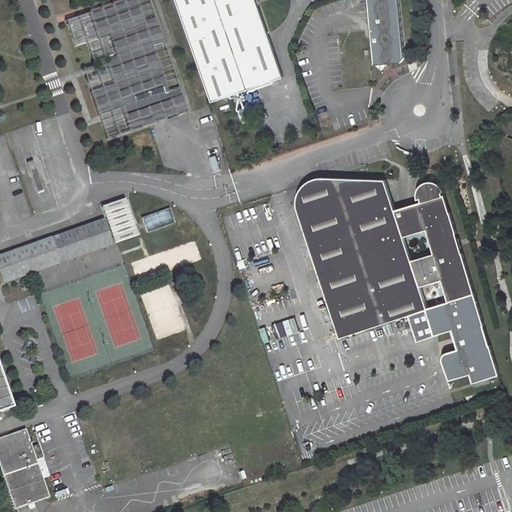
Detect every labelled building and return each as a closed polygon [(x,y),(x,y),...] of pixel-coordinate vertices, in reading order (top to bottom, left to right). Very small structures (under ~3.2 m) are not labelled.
[(281,79),(254,0),(176,0),(212,103),(281,79)] [(405,56),(400,0),(368,0),(374,65),(375,65),(387,64),(402,63),(405,56)] [(141,4),(94,20),(102,43),(113,40),(120,62),(109,66),(117,89),(94,97),(102,119),(102,120),(125,112),(133,135),(191,116),(183,92),(172,96),(156,50),(168,46),(160,23),(148,27),(141,4)] [(216,156),(210,158),(215,171),(221,169),(216,156)] [(295,197),(294,201),(294,207),(295,210),(338,338),(408,315),(417,340),(451,329),(457,348),(447,351),(446,352),(445,353),(444,353),(443,356),(442,358),(442,362),(449,380),(469,372),(472,381),(498,373),(445,192),(442,193),(440,189),(444,188),(442,186),(439,184),(436,182),(434,182),(430,182),(424,183),(420,186),(418,187),(417,190),(415,194),(415,198),(419,197),(420,200),(393,208),(385,180),(323,177),(318,177),(315,177),(308,180),(303,183),(300,187),(297,192),(295,197)] [(111,206),(123,242),(136,238),(125,202),(111,206)] [(103,208),(114,245),(115,245),(123,242),(111,206),(103,208)] [(170,209),(141,218),(146,233),(174,224),(170,209)] [(57,265),(110,247),(102,222),(48,239),(19,249),(28,274),(57,265)] [(0,283),(28,274),(19,249),(0,255),(0,283)] [(0,412),(11,409),(0,378),(0,412)] [(0,462),(2,462),(18,511),(28,508),(29,511),(38,509),(36,505),(52,499),(39,460),(36,449),(30,431),(0,440),(0,462)] [(44,458),(40,448),(36,449),(39,460),(44,458)]
